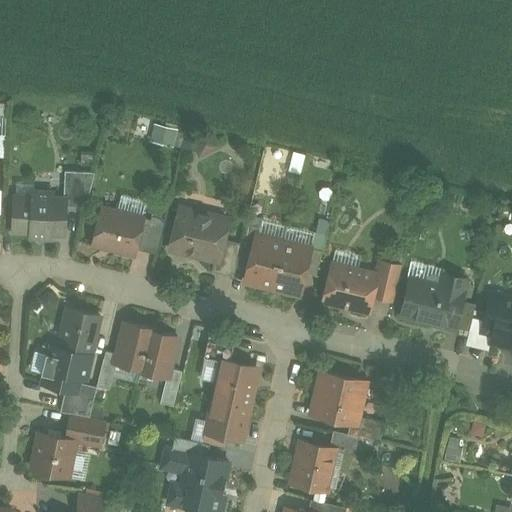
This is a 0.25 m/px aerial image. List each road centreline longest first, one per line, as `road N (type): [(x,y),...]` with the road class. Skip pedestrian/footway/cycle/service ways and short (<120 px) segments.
road 1 (residential): [(23,268),(295,329)]
road 2 (residential): [(295,329),(511,383)]
road 3 (residential): [(8,484),(23,268)]
road 4 (residential): [(295,329),(256,511)]
